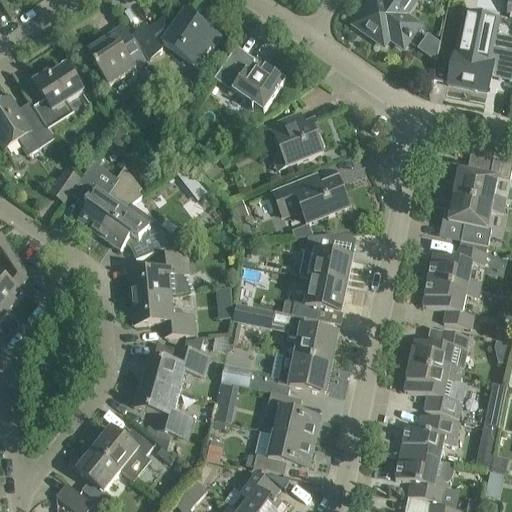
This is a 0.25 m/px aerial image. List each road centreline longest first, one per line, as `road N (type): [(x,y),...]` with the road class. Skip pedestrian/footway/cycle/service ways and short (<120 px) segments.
road 1 (residential): [(334,511),(425,113)]
road 2 (residential): [(23,496),(104,385),(104,292),(93,256)]
road 3 (residential): [(18,431),(15,349),(93,256)]
road 4 (residential): [(316,34),(425,113)]
